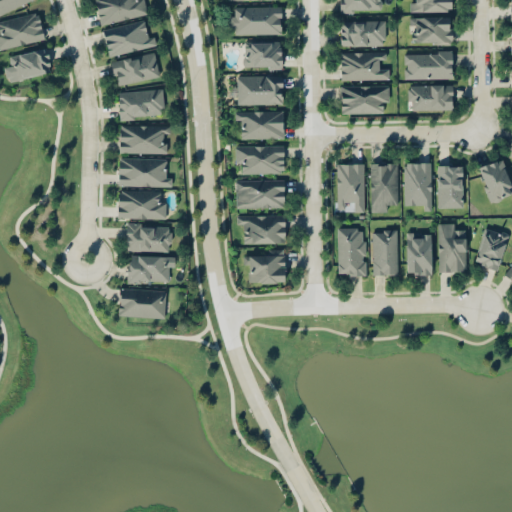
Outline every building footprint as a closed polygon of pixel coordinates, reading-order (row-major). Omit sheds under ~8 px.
[(0,0),(0,12),(30,0),(0,0)] [(147,13),(144,0),(94,0),(100,24),(147,13)] [(338,0),(338,11),(379,11),(379,0),(338,0)] [(450,0),(409,0),(409,11),(450,11),(450,0)] [(280,5),(236,5),(236,15),(228,15),(228,33),(280,33),(280,5)] [(0,48),(44,38),(37,11),(0,19),(0,48)] [(450,15),(409,15),(409,42),(450,42),(450,15)] [(108,55),(152,45),(146,19),(102,29),(108,55)] [(384,44),(384,19),(339,19),(339,44),(384,44)] [(280,67),(280,40),(242,40),(242,67),(280,67)] [(11,64),(4,65),(6,79),(50,71),(46,47),(9,54),(11,64)] [(450,77),(450,49),(402,49),(402,77),(450,77)] [(339,50),(339,79),(388,79),(388,68),(377,68),(377,58),(386,58),(386,50),(339,50)] [(115,83),(159,75),(154,51),(111,59),(115,83)] [(236,103),(282,103),(282,74),(236,74),(236,85),(229,85),(229,93),(236,93),(236,103)] [(451,82),(406,82),(406,109),(451,109),(451,82)] [(387,83),(340,83),(340,112),(379,112),(379,103),(387,103),(387,83)] [(117,90),(119,118),(164,115),(162,87),(117,90)] [(283,109),(236,109),(236,126),(242,126),(242,137),(283,137),(283,109)] [(168,124),(118,124),(118,152),(168,152),(168,124)] [(283,144),(234,144),(234,172),(283,172),(283,144)] [(117,185),(168,185),(168,156),(117,156),(117,185)] [(476,166),(490,201),(511,191),(511,186),(500,157),(476,166)] [(363,160),(335,160),(335,208),(343,208),(343,200),(354,200),(354,209),(363,209),(363,160)] [(397,201),(398,161),(369,160),(369,210),(387,210),(387,201),(397,201)] [(430,160),(403,161),(403,207),(430,207),(430,160)] [(461,163),(436,163),(436,206),(461,206),(461,163)] [(234,178),(234,206),(283,206),(283,178),(234,178)] [(164,198),(157,198),(157,189),(116,189),(116,217),(164,217),(164,198)] [(283,213),(239,213),(239,242),(283,242),(283,213)] [(126,250),(170,250),(170,221),(126,221),(126,250)] [(464,271),(464,230),(456,230),(456,221),(436,221),(436,271),(464,271)] [(495,269),(507,233),(485,225),(473,261),(495,269)] [(336,274),(365,274),(365,227),(336,227),(336,274)] [(371,274),(396,274),(396,227),(371,227),(371,274)] [(404,273),(430,273),(430,231),(404,231),(404,273)] [(283,281),(283,251),(244,251),(244,281),(283,281)] [(126,254),(126,282),(168,282),(168,254),(126,254)] [(511,260),(502,273),(511,280),(511,260)] [(117,315),(164,316),(164,288),(118,287),(117,315)]
